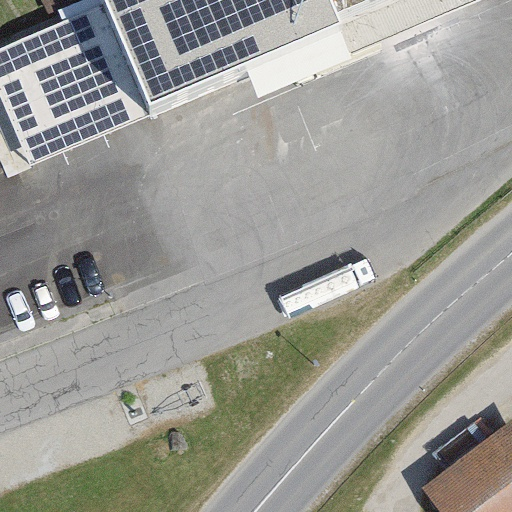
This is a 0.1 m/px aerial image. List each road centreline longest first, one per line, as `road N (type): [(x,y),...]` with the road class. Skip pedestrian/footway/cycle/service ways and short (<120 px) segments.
road 1 (secondary): [(251,511),(415,336),(511,250)]
road 2 (unclassified): [(0,390),(316,267)]
